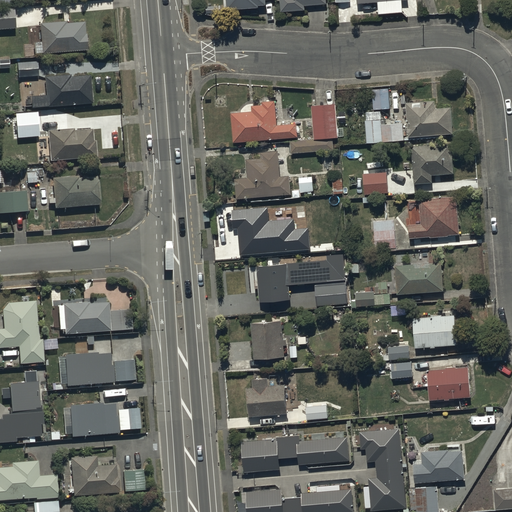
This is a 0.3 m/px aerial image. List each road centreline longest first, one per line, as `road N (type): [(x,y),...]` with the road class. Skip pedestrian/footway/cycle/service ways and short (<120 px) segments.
road 1 (residential): [(486,62),(454,47),(162,55)]
road 2 (secondary): [(195,511),(175,249)]
road 3 (secondary): [(175,249),(162,55)]
road 4 (residential): [(175,249),(0,262)]
road 5 (residential): [(511,199),(503,98),(486,62)]
